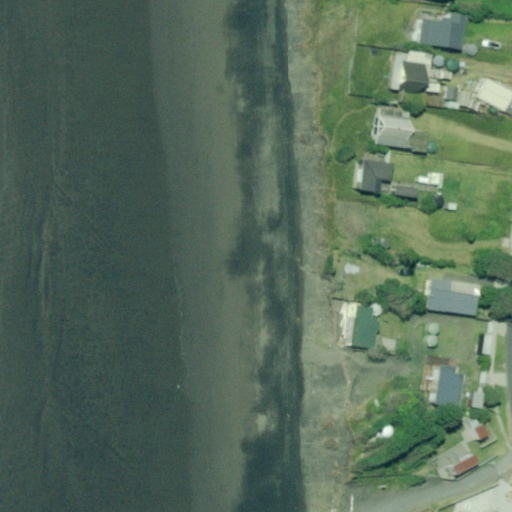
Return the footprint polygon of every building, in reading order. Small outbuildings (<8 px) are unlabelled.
[(457,16),(418,12),(417,19),(414,19),(412,46),(454,50),(457,16)] [(420,83),(433,84),(435,69),(421,68),(423,53),(399,51),(398,56),(385,54),(382,90),(415,93),(416,83),(420,83)] [(479,78),(468,97),(495,112),(506,93),(479,78)] [(464,90),(454,89),(452,107),(463,108),(464,90)] [(449,99),(437,98),(436,108),(449,109),(449,99)] [(421,154),(423,133),(407,131),(410,108),(390,106),(391,101),(384,100),(384,103),(375,102),(374,109),(368,108),(367,117),(370,118),(368,133),(365,133),(364,145),(405,150),(404,152),(421,154)] [(381,181),(382,165),(348,162),(345,190),(362,192),(362,195),(370,196),(372,181),(381,181)] [(439,173),(426,172),(425,186),(438,187),(439,173)] [(385,187),(385,198),(409,199),(409,188),(385,187)] [(357,231),(359,209),(332,206),(328,237),(360,241),(361,231),(357,231)] [(334,259),(332,286),(335,286),(335,289),(341,290),(341,287),(355,289),(358,261),(334,259)] [(446,293),(447,281),(426,279),(423,311),(473,316),(475,296),(446,293)] [(345,346),(366,348),(366,335),(370,335),(371,320),(363,319),(363,314),(363,309),(315,306),(313,329),(320,330),(319,344),(342,346),(345,346)] [(326,365),(343,368),(346,353),(328,351),(326,365)] [(386,378),(388,391),(391,391),(393,406),(416,403),(415,391),(419,391),(418,378),(411,379),(410,368),(398,370),(399,376),(386,378)] [(350,375),(314,369),(309,406),(313,407),(344,412),(348,385),(353,386),(355,379),(349,378),(350,375)] [(351,506),(349,504),(348,504),(346,503),(344,504),(343,505),(341,506),(341,508),(341,510),(341,511),(350,511),(351,511),(352,509),(351,507),(351,506)]
